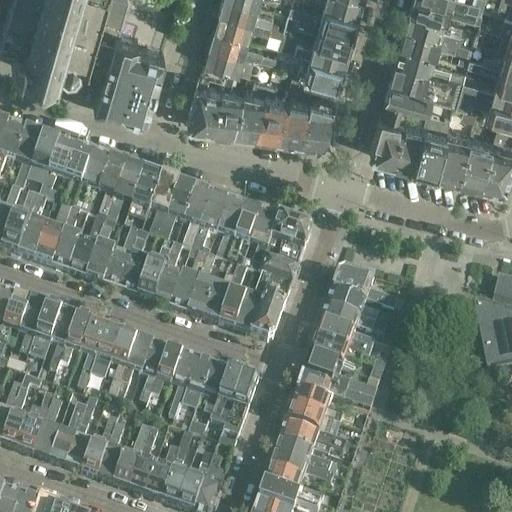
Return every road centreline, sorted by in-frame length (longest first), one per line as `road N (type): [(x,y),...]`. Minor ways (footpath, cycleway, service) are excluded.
road 1 (residential): [(0,269),(282,370)]
road 2 (residential): [(145,143),(337,189)]
road 3 (residential): [(282,370),(337,189)]
road 4 (residential): [(511,230),(337,189)]
road 5 (residential): [(145,143),(172,57),(196,41),(208,0)]
road 6 (residential): [(389,0),(344,154)]
road 7 (residential): [(0,97),(145,143)]
road 8 (residential): [(233,511),(282,370)]
road 9 (residential): [(127,511),(0,467)]
